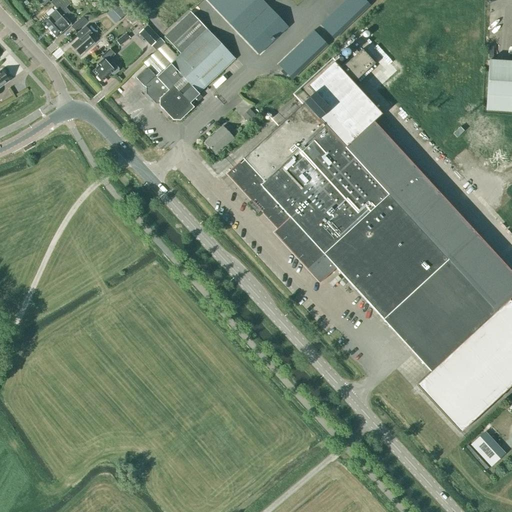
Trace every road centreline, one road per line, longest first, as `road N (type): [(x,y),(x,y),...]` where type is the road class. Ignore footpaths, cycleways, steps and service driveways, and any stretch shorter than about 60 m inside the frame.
road 1 (secondary): [(455,511),(90,116),(68,112)]
road 2 (unclassified): [(68,112),(54,75),(0,12)]
